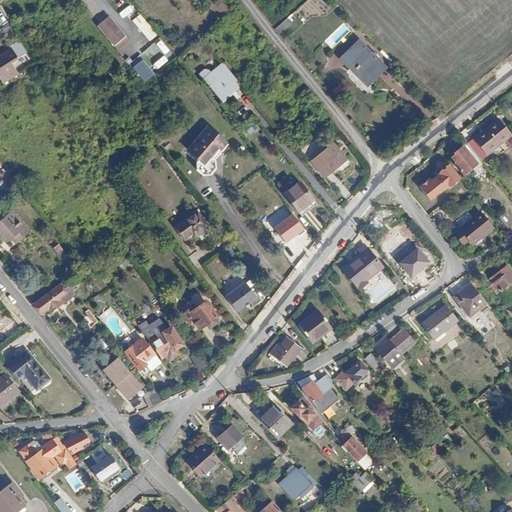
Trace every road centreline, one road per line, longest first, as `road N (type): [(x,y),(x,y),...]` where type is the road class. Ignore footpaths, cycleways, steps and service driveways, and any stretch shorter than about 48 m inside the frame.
road 1 (residential): [(224,377),(267,381),(313,366),(440,284),(452,268)]
road 2 (residential): [(224,377),(385,175)]
road 3 (residential): [(107,412),(0,279)]
road 4 (residential): [(385,175),(511,73)]
